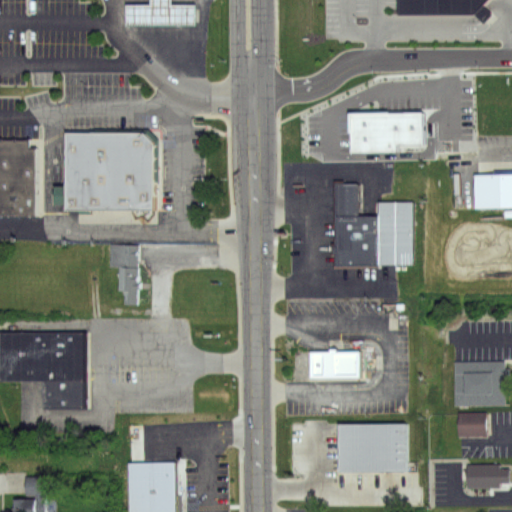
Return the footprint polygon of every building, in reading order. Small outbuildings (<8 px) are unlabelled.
[(130,25),(196,25),(196,2),(177,2),(177,0),(153,0),(153,1),(130,1),(130,25)] [(399,0),(488,0),(494,11),(486,17),(475,5),(399,7),(399,0)] [(69,129),(150,129),(161,139),(159,206),(61,206),(60,185),(71,184),(70,159),(67,154),(69,129)] [(0,137),(38,137),(38,215),(0,215),(0,137)] [(478,173),(511,171),(511,207),(479,209),(478,173)] [(340,184),(360,185),(360,213),(377,213),(378,197),(416,198),(414,266),(337,264),(340,184)] [(136,305),(136,257),(111,256),(111,266),(117,266),(117,293),(121,293),(121,305),(136,305)] [(2,327),(87,326),(88,402),(45,403),(45,375),(2,375),(2,327)] [(300,356),(330,356),(330,336),(343,336),(343,352),(365,352),(364,380),(300,380),(300,356)] [(456,360),(506,359),(507,405),(457,406),(456,360)] [(462,412),(491,412),(491,436),(462,436),(462,412)] [(342,421),(409,422),(409,468),(342,467),(342,421)] [(140,433),(130,434),(132,451),(142,450),(140,433)] [(220,448),(220,435),(187,435),(187,464),(196,464),(196,472),(208,472),(208,462),(226,462),(226,448),(220,448)] [(470,463),(504,464),(504,471),(511,471),(511,490),(469,489),(470,463)] [(153,511),(153,474),(199,473),(199,511),(153,511)] [(27,486),(46,486),(46,511),(16,511),(16,498),(27,498),(27,486)]
